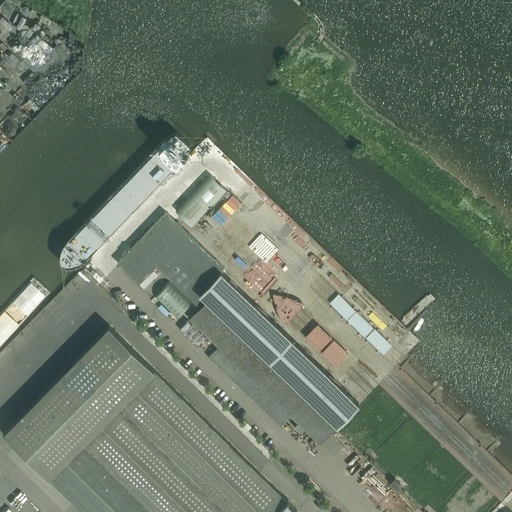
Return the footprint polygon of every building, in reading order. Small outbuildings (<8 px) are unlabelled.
[(0,55),(0,82),(14,69),(0,55)] [(226,190),(210,174),(175,210),(191,226),(226,190)] [(165,212),(130,248),(129,246),(122,254),(123,255),(116,262),(139,284),(145,276),(146,277),(156,266),(199,307),(189,318),(218,346),(207,357),(280,426),(291,415),(319,443),(358,403),(213,264),(217,261),(165,212)] [(189,306),(164,283),(152,296),(177,319),(189,306)] [(48,477),(83,511),(298,511),(109,325),(2,433),(48,477)] [(394,478),(390,482),(389,483),(396,490),(401,485),(394,478)] [(315,493),(322,484),(317,480),(310,490),(315,493)]
